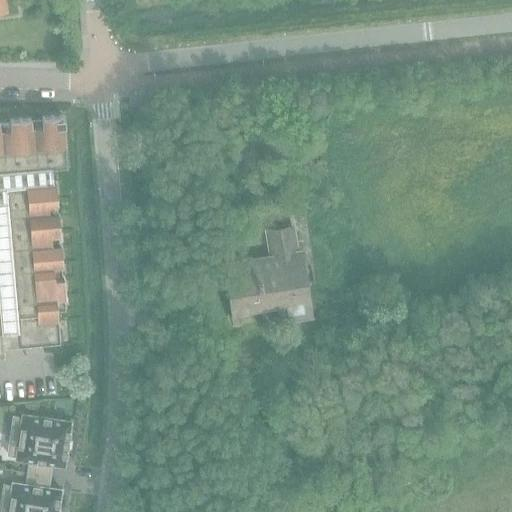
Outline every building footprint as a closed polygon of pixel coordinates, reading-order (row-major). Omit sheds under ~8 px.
[(44,25),(41,0),(7,0),(10,28),(44,25)] [(0,356),(3,356),(3,347),(59,342),(55,297),(64,296),(63,276),(62,276),(53,277),(52,265),(61,264),(61,265),(62,264),(60,244),(59,244),(50,245),(50,233),(58,232),(58,233),(59,233),(57,212),(48,213),(47,201),(56,201),(54,180),(51,181),(50,166),(65,164),(61,114),(61,113),(41,115),(41,116),(42,125),(30,126),(29,117),(29,116),(9,118),(10,127),(0,128),(0,356)] [(292,280),(297,280),(293,255),(290,256),(285,227),(261,231),(266,260),(219,268),(226,306),(272,299),(275,320),(297,316),(292,280)] [(66,448),(66,446),(65,445),(66,439),(67,439),(68,436),(66,436),(69,422),(69,420),(67,420),(23,413),(21,413),(21,415),(18,437),(9,436),(6,453),(15,454),(15,456),(14,458),(16,458),(61,464),(63,464),(63,462),(65,448),(66,448)] [(398,483),(425,470),(415,451),(388,465),(398,483)] [(8,507),(0,505),(0,511),(55,511),(56,507),(57,507),(58,504),(57,504),(59,490),(59,488),(57,487),(57,488),(13,481),(11,481),(11,483),(8,507)]
